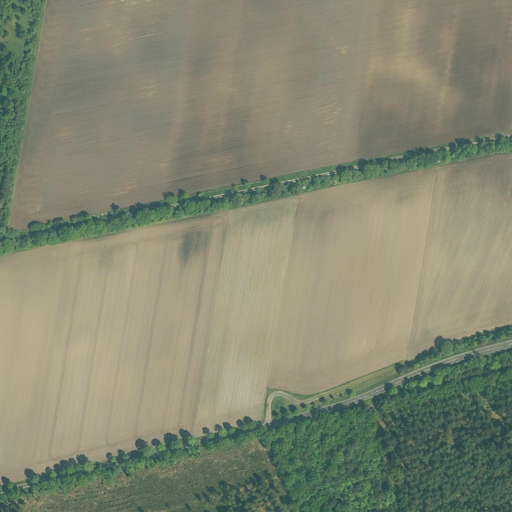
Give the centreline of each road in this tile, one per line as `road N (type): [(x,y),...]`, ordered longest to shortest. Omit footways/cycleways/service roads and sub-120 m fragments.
road 1 (tertiary): [(511,345),(270,425),(0,491)]
road 2 (track): [(0,242),(511,136)]
road 3 (track): [(291,495),(270,425),(273,394),(310,401),(511,327)]
